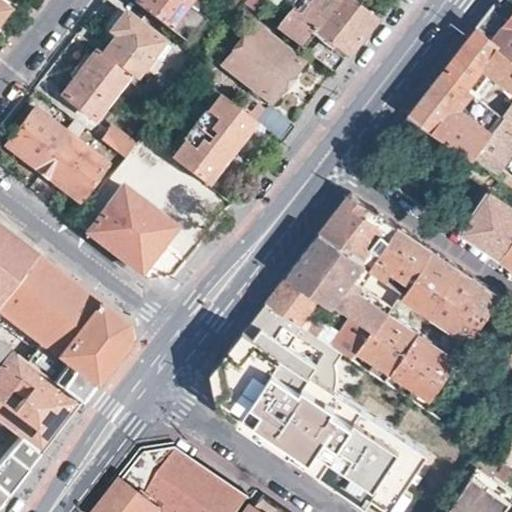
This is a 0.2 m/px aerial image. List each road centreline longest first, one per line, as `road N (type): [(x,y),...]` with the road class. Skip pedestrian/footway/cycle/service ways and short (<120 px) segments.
road 1 (residential): [(189,333),(0,191)]
road 2 (residential): [(151,383),(334,511)]
road 3 (residential): [(326,160),(511,283)]
road 4 (secondary): [(326,160),(189,333)]
road 5 (secondary): [(450,0),(326,160)]
road 6 (secondary): [(151,383),(54,511)]
